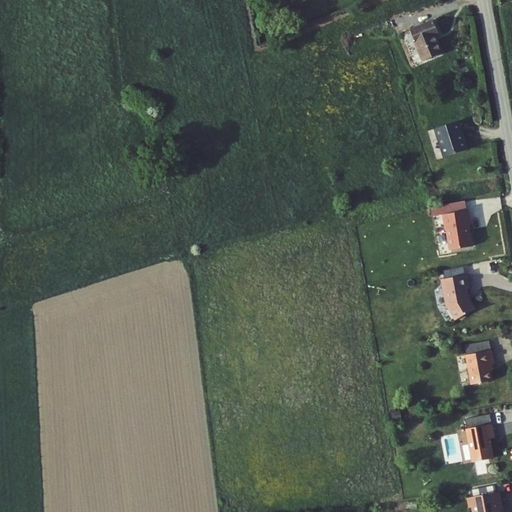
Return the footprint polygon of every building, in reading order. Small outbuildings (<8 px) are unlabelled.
[(415,37),(421,54),(440,48),(437,42),(442,40),(437,28),(415,37)] [(421,54),(426,68),(445,61),(440,48),(421,54)] [(465,124),(444,131),(453,159),(474,152),(465,124)] [(476,220),(452,224),(459,260),(482,256),(476,220)] [(466,275),(452,277),(454,288),(443,290),(449,315),(459,330),(477,318),(471,310),(469,300),(473,299),(470,284),(468,284),(466,275)] [(500,359),(474,363),(480,393),(500,389),(497,373),(502,372),(500,359)] [(499,433),(474,437),(480,470),(500,467),(497,447),(501,446),(499,433)] [(509,511),(508,500),(478,505),(479,511),(509,511)]
